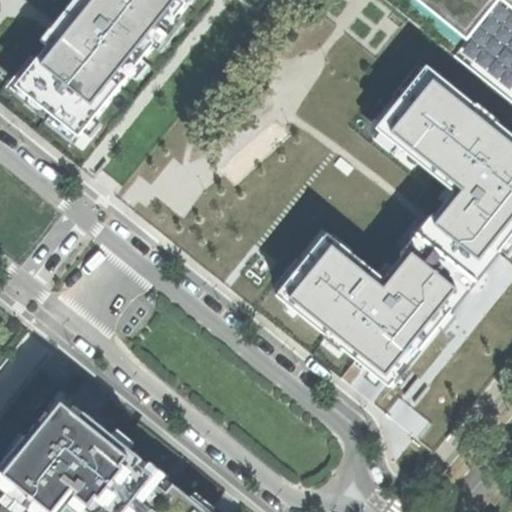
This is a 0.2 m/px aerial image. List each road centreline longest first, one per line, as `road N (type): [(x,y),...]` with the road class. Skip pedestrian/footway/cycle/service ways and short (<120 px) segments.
road 1 (residential): [(73,318),(287,492),(318,501),(351,487)]
road 2 (residential): [(351,487),(359,455),(349,432),(129,256)]
road 3 (residential): [(129,256),(0,151)]
